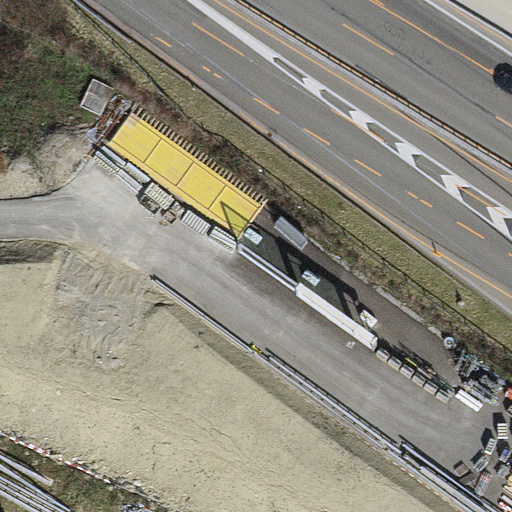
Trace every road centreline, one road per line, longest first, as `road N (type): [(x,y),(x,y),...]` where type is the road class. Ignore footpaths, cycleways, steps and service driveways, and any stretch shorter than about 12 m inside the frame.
road 1 (motorway): [(154,0),(511,262)]
road 2 (motorway): [(256,0),(511,169)]
